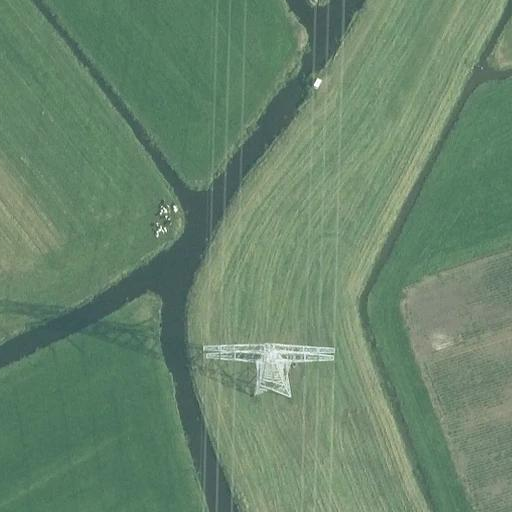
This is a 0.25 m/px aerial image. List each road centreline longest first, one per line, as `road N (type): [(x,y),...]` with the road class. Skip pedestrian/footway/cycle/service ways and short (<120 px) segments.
road 1 (track): [(430,0),(336,173),(310,275),(319,381),(369,511)]
road 2 (track): [(464,511),(412,327),(412,290),(466,171),(511,120)]
